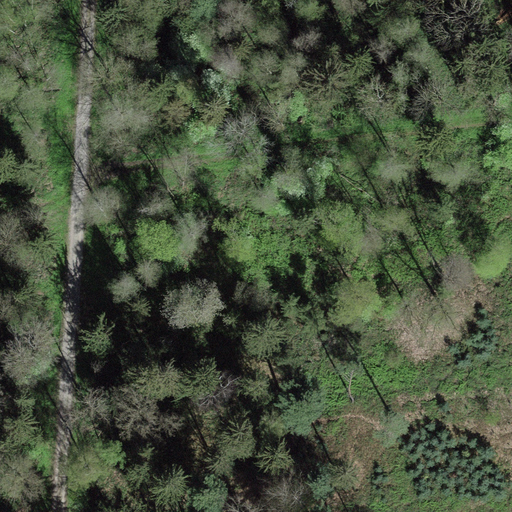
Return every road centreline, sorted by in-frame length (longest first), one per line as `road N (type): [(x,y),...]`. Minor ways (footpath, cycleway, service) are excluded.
road 1 (track): [(56,511),(88,0)]
road 2 (track): [(78,168),(511,119)]
